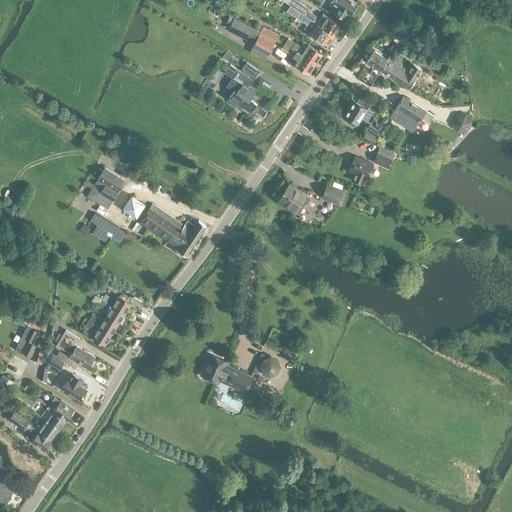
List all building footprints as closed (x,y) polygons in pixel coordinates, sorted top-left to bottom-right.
[(351,15),(357,5),(349,0),(330,0),(330,1),(331,2),(328,6),(345,17),(347,13),(351,15)] [(318,21),(315,19),(316,17),(292,1),(289,5),(290,6),(334,36),(340,26),(322,14),(318,21)] [(327,45),(334,36),(290,6),(286,12),(306,25),(303,30),(327,45)] [(260,31),(230,16),(226,23),(230,25),(229,28),(254,42),(252,46),(254,48),(252,53),(265,61),(279,34),(263,25),(260,31)] [(299,47),(294,44),(288,39),(285,43),(315,63),(321,54),(303,41),(299,47)] [(315,63),(285,43),(282,47),(284,48),(283,50),(288,54),(288,53),(297,59),(294,64),(308,73),(315,63)] [(396,45),(395,47),(391,52),(395,55),(399,49),(400,47),(398,46),(396,45)] [(228,61),(233,54),(227,50),(222,57),(228,61)] [(379,70),(386,60),(373,52),(366,62),(379,70)] [(389,56),(386,60),(379,70),(407,89),(422,67),(414,62),(409,69),(389,56)] [(246,63),(242,69),(254,78),(259,71),(246,63)] [(230,64),(224,72),(232,77),(226,86),(232,91),(226,100),(234,106),(236,103),(250,113),(256,104),(249,99),(255,90),(249,86),(252,80),(230,64)] [(426,121),(431,114),(403,97),(390,118),(412,132),(421,118),(426,121)] [(376,106),(363,99),(360,105),(351,99),(346,107),(348,108),(343,116),(357,124),(361,117),(366,121),(376,106)] [(372,144),(376,137),(366,130),(361,137),(372,144)] [(388,170),(392,161),(395,153),(381,147),(374,163),(388,170)] [(416,165),(417,155),(408,155),(407,164),(416,165)] [(367,180),(373,165),(355,157),(348,171),(354,174),(351,181),(362,186),(365,179),(367,180)] [(107,209),(124,181),(104,168),(86,196),(107,209)] [(340,206),(346,191),(328,183),(322,198),(340,206)] [(289,184),(278,201),(293,212),(301,200),(305,203),(307,203),(310,199),(310,196),(305,194),(289,184)] [(175,198),(178,193),(171,190),(169,195),(175,198)] [(132,193),(122,208),(137,217),(146,202),(132,193)] [(183,225),(152,204),(139,223),(167,241),(176,247),(174,248),(185,256),(205,226),(198,220),(194,226),(186,221),(183,225)] [(120,242),(127,231),(95,211),(90,219),(108,230),(106,233),(120,242)] [(305,232),(310,224),(301,218),(296,227),(305,232)] [(84,223),(79,230),(85,235),(91,228),(84,223)] [(101,299),(101,300),(106,303),(110,296),(105,293),(101,299)] [(112,306),(123,314),(130,303),(118,296),(115,301),(112,306)] [(101,300),(98,305),(102,308),(106,303),(101,300)] [(108,312),(105,317),(117,324),(123,314),(112,306),(108,312)] [(29,321),(1,310),(0,313),(13,319),(13,321),(25,327),(14,350),(29,358),(43,332),(42,332),(45,325),(30,318),(29,321)] [(88,320),(88,321),(93,323),(96,318),(91,315),(88,320)] [(105,317),(99,327),(110,334),(117,324),(105,317)] [(88,321),(84,326),(89,329),(89,328),(93,323),(88,321)] [(95,332),(92,338),(101,343),(104,345),(110,334),(99,327),(95,332)] [(80,339),(65,330),(62,335),(58,333),(53,340),(57,342),(55,345),(70,354),(68,357),(87,369),(94,357),(75,346),(80,339)] [(64,360),(67,355),(59,350),(56,355),(64,360)] [(44,371),(42,380),(48,383),(50,372),(55,375),(63,363),(64,361),(52,354),(52,355),(48,352),(47,357),(46,358),(47,359),(48,359),(47,361),(48,361),(47,362),(49,363),(46,368),(48,369),(47,371),(44,371)] [(202,372),(201,375),(209,379),(218,383),(219,380),(245,392),(253,377),(228,365),(229,363),(210,354),(202,372)] [(69,378),(62,388),(80,399),(87,389),(81,385),(84,380),(72,373),(69,378)] [(7,390),(12,382),(7,378),(2,374),(0,376),(0,385),(1,386),(7,390)] [(28,393),(34,385),(29,381),(23,389),(28,393)] [(59,401),(54,398),(47,407),(65,420),(66,421),(73,410),(59,401)] [(58,430),(65,420),(47,407),(40,417),(45,421),(58,430)] [(51,440),(34,428),(33,427),(27,423),(27,422),(13,412),(8,419),(22,430),(24,427),(30,431),(26,437),(31,440),(30,441),(44,450),(51,440)] [(58,430),(45,421),(39,429),(35,426),(34,428),(51,440),(58,430)] [(0,503),(2,505),(11,492),(0,483),(0,503)]
